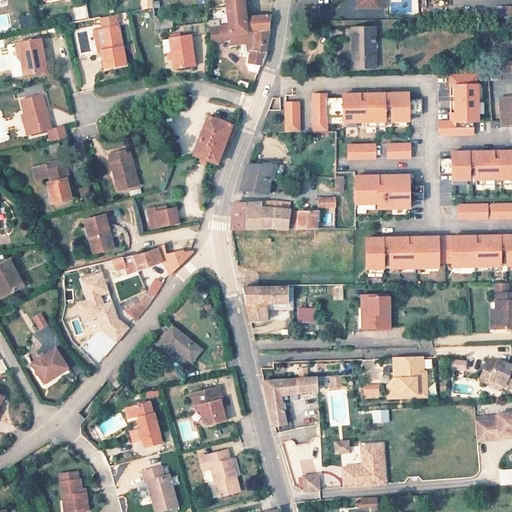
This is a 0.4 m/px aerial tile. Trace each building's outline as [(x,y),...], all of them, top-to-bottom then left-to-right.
[(138,0),(139,9),(150,9),(150,0),(138,0)] [(250,64),(260,65),(265,52),(270,16),(245,17),(242,0),(225,0),(227,25),(217,26),(216,21),(208,23),(210,41),(229,39),(228,34),(253,32),(251,51),(249,51),(247,63),(250,64)] [(76,18),(86,18),(86,8),(76,8),(76,18)] [(114,14),(100,17),(103,30),(93,31),(97,52),(100,51),(103,68),(124,64),(114,14)] [(153,30),(171,27),(170,19),(158,20),(158,17),(152,18),(153,30)] [(351,67),(375,67),(373,28),(351,28),(351,67)] [(189,36),(169,39),(173,69),(194,65),(189,36)] [(173,69),(169,39),(161,41),(165,70),(173,69)] [(39,40),(20,44),(22,58),(20,58),(23,75),(45,71),(39,40)] [(511,72),(511,60),(503,59),(502,71),(511,72)] [(475,73),(450,74),(450,86),(454,86),(455,113),(455,122),(472,122),(478,122),(477,84),(476,84),(475,73)] [(342,94),(342,98),(342,118),(342,122),(385,121),(385,120),(385,109),(385,93),(367,94),(367,109),(360,110),(360,94),(342,94)] [(391,109),(385,109),(385,120),(391,120),(391,121),(409,120),(409,115),(409,100),(408,93),(391,94),(391,109)] [(325,95),(313,95),(313,132),(326,131),(326,119),(325,98),(325,95)] [(20,101),(24,116),(29,134),(50,128),(41,96),(20,101)] [(511,127),(511,96),(500,98),(501,121),(491,122),(492,128),(511,127)] [(342,98),(325,98),(326,119),(342,118),(342,98)] [(409,100),(409,115),(422,114),(422,99),(409,100)] [(298,102),(285,102),(285,132),(299,132),(298,102)] [(72,122),(69,105),(54,107),(56,125),(72,122)] [(455,122),(455,113),(450,114),(450,121),(439,122),(438,132),(445,132),(445,135),(473,135),(472,122),(455,122)] [(29,134),(24,116),(20,117),(25,135),(29,134)] [(217,164),(223,146),(230,125),(207,117),(193,155),(217,164)] [(230,125),(223,146),(227,148),(234,127),(230,125)] [(375,145),(348,145),(348,159),(375,159),(375,145)] [(408,145),(388,145),(388,159),(408,159),(408,145)] [(117,190),(138,185),(136,175),(132,176),(126,151),(108,155),(117,190)] [(451,153),(451,159),(452,175),(452,181),(470,181),(470,178),(475,178),(475,181),(511,180),(511,151),(500,151),(500,161),(494,161),(494,152),(475,152),(475,168),(469,167),(469,153),(451,153)] [(451,159),(438,159),(439,175),(452,175),(451,159)] [(71,187),(66,166),(48,170),(47,164),(34,167),(36,178),(48,175),(50,183),(47,184),(53,203),(70,199),(68,188),(71,187)] [(271,165),(247,165),(240,190),(242,190),(267,193),(271,165)] [(378,176),(355,176),(355,204),(378,204),(378,209),(410,209),(410,202),(424,202),(423,186),(409,187),(409,175),(384,176),(385,186),(378,186),(378,176)] [(335,177),(335,191),(343,191),(343,177),(335,177)] [(88,186),(79,188),(81,196),(90,193),(88,186)] [(335,207),(335,198),(318,199),(318,207),(335,207)] [(265,202),(245,204),(246,229),(261,229),(260,208),(265,207),(265,202)] [(274,209),(289,210),(290,204),(275,202),(274,209)] [(230,230),(246,229),(245,204),(233,203),(230,217),(230,230)] [(511,204),(458,206),(459,220),(511,218),(511,204)] [(261,229),(272,228),(274,209),(265,207),(260,208),(261,229)] [(154,208),(147,210),(149,221),(157,219),(158,226),(177,222),(174,210),(155,213),(154,208)] [(287,230),(286,230),(289,210),(274,209),(272,228),(287,230)] [(289,210),(286,230),(315,229),(317,212),(298,212),(289,210)] [(113,249),(105,216),(84,221),(93,254),(113,249)] [(477,237),(452,237),(452,269),(511,267),(511,235),(506,236),(505,243),(501,243),(501,236),(482,236),(482,253),(477,253),(477,237)] [(383,238),(365,239),(365,269),(439,269),(438,238),(414,238),(414,253),(408,253),(408,238),(390,238),(390,247),(383,246),(383,238)] [(157,249),(120,258),(126,275),(163,262),(168,274),(193,253),(192,251),(190,251),(165,254),(163,245),(157,247),(157,249)] [(71,313),(72,285),(73,277),(80,275),(113,266),(115,271),(111,272),(114,280),(126,275),(120,258),(63,273),(63,274),(64,296),(65,296),(65,314),(75,341),(79,347),(84,354),(89,350),(79,337),(71,313)] [(0,265),(0,292),(2,297),(22,286),(8,261),(0,265)] [(381,282),(381,271),(373,271),(373,282),(381,282)] [(82,282),(80,275),(73,277),(72,285),(82,282)] [(148,293),(157,278),(153,276),(144,291),(148,293)] [(162,281),(157,278),(148,293),(144,291),(137,295),(140,301),(124,310),(135,320),(153,298),(162,281)] [(287,288),(287,303),(293,303),(293,286),(287,286),(242,286),(242,288),(287,288)] [(265,303),(287,303),(287,288),(242,288),(245,304),(265,303)] [(489,310),(489,326),(511,325),(511,292),(489,292),(489,310)] [(140,301),(137,295),(134,296),(121,304),(124,310),(140,301)] [(361,296),(361,314),(367,314),(368,329),(388,329),(387,296),(361,296)] [(285,303),(265,303),(245,304),(249,322),(266,320),(266,310),(285,309),(285,303)] [(295,308),(295,323),(315,323),(315,308),(295,308)] [(480,326),(489,326),(489,310),(480,310),(480,326)] [(30,317),(37,330),(47,325),(39,312),(30,317)] [(358,330),(368,329),(367,314),(361,314),(358,314),(358,330)] [(44,351),(59,344),(50,325),(35,333),(44,351)] [(173,348),(191,362),(200,349),(171,327),(157,345),(169,354),(173,348)] [(31,364),(43,383),(67,368),(54,349),(31,364)] [(388,397),(401,397),(401,394),(417,393),(417,387),(427,387),(427,371),(423,371),(423,357),(394,358),(394,371),(400,371),(400,383),(396,383),(388,391),(388,397)] [(446,359),(446,370),(464,370),(464,360),(446,359)] [(489,359),(478,380),(486,384),(488,380),(511,392),(511,365),(497,359),(495,363),(489,359)] [(387,386),(388,391),(396,383),(400,383),(400,371),(394,371),(387,386)] [(329,377),(331,387),(337,385),(336,376),(329,377)] [(328,377),(316,378),(316,391),(329,390),(328,377)] [(316,391),(316,378),(262,382),(272,427),(273,427),(285,424),(281,403),(280,395),(316,391)] [(118,379),(112,386),(115,389),(122,383),(118,379)] [(499,386),(488,380),(486,384),(497,390),(499,386)] [(377,395),(377,383),(361,384),(362,396),(377,395)] [(224,420),(221,411),(218,400),(222,399),(219,387),(189,395),(192,407),(199,405),(204,426),(224,420)] [(401,394),(401,397),(427,396),(427,387),(417,387),(417,393),(401,394)] [(149,403),(128,409),(131,420),(136,418),(139,429),(138,430),(140,439),(142,439),(144,447),(161,442),(153,414),(150,414),(148,409),(150,408),(149,403)] [(369,423),(388,423),(387,408),(369,409),(369,423)] [(497,419),(483,420),(484,439),(498,439),(498,434),(511,432),(511,412),(497,414),(497,419)] [(483,420),(475,420),(476,440),(484,439),(483,420)] [(138,430),(129,432),(132,441),(140,439),(138,430)] [(347,444),(334,445),(335,455),(348,454),(347,444)] [(362,468),(344,469),(346,489),(384,485),(381,446),(360,448),(362,468)] [(218,496),(234,492),(230,478),(235,476),(231,459),(229,460),(227,451),(207,456),(197,458),(201,472),(211,469),(218,496)] [(144,481),(147,480),(151,479),(154,492),(150,493),(155,511),(176,506),(168,475),(164,476),(161,467),(141,472),(144,481)] [(511,468),(497,469),(498,484),(511,483),(511,468)] [(65,511),(86,509),(84,492),(81,492),(80,489),(79,480),(76,480),(75,472),(58,474),(63,511),(65,511)] [(230,478),(234,492),(240,490),(235,476),(230,478)] [(317,478),(304,479),(305,492),(318,491),(317,478)] [(376,499),(358,500),(358,507),(346,508),(346,511),(370,511),(370,508),(377,508),(376,499)]
